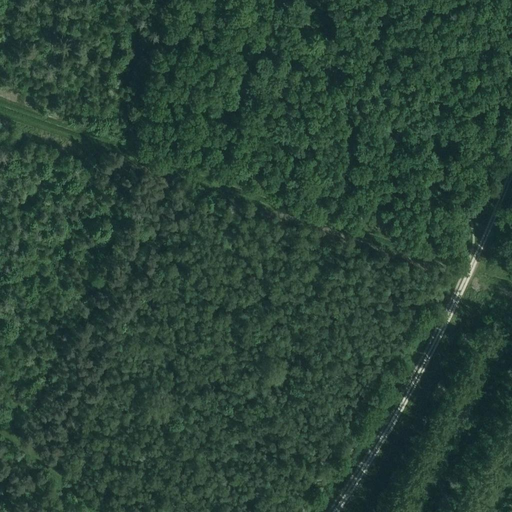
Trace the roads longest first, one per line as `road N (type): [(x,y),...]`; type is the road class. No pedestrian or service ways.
road 1 (track): [(511,275),(0,98)]
road 2 (track): [(511,289),(0,113)]
road 3 (track): [(336,511),(431,352),(511,170)]
road 4 (track): [(97,511),(0,430)]
